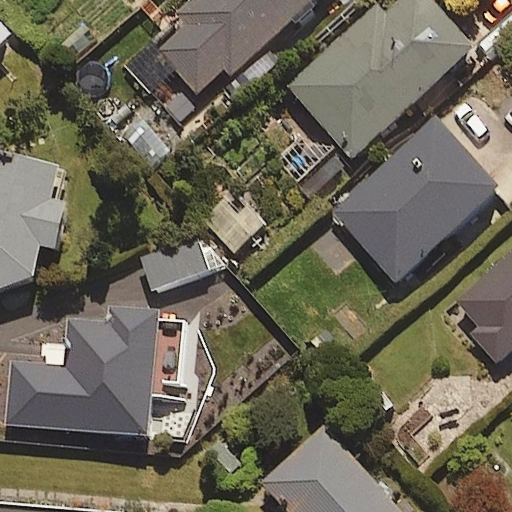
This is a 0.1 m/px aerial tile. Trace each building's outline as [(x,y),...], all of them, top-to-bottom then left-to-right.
[(158,52),(198,98),(225,75),(229,80),(321,0),(187,0),(170,15),(183,30),(158,52)] [(474,51),(427,0),(404,0),(387,16),(379,7),(289,89),(354,160),(474,51)] [(0,49),(12,39),(0,25),(0,49)] [(499,193),(436,123),(334,215),(398,285),(499,193)] [(61,173),(0,157),(0,294),(37,281),(42,253),(61,249),(67,207),(53,204),(61,173)] [(266,225),(235,193),(204,222),(235,255),(266,225)] [(167,266),(162,253),(142,260),(154,293),(211,273),(203,250),(177,259),(178,262),(167,266)] [(511,255),(458,303),(479,328),(471,335),(498,365),(511,352),(511,255)] [(183,314),(108,312),(108,327),(74,326),(73,346),(49,346),(48,370),(13,370),(11,432),(152,435),(153,397),(181,398),(183,314)] [(398,511),(326,429),(264,484),(288,511),(398,511)]
